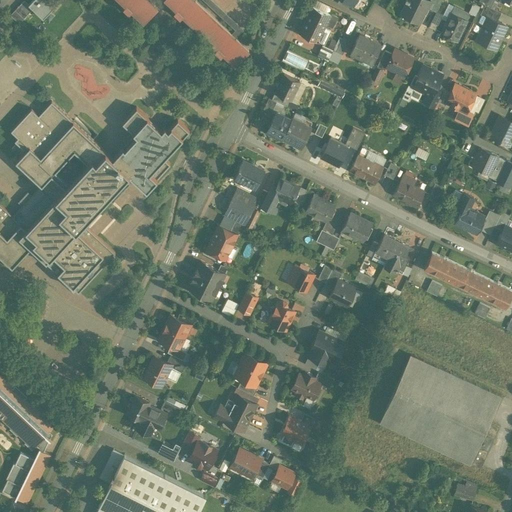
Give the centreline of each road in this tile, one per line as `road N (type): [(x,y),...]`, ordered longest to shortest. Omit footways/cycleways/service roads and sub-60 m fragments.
road 1 (residential): [(511,265),(227,128)]
road 2 (tertiary): [(154,287),(44,511)]
road 3 (tertiary): [(227,128),(154,287)]
road 4 (residential): [(502,79),(365,18)]
road 5 (residential): [(154,287),(285,353)]
road 6 (tertiary): [(292,0),(227,128)]
